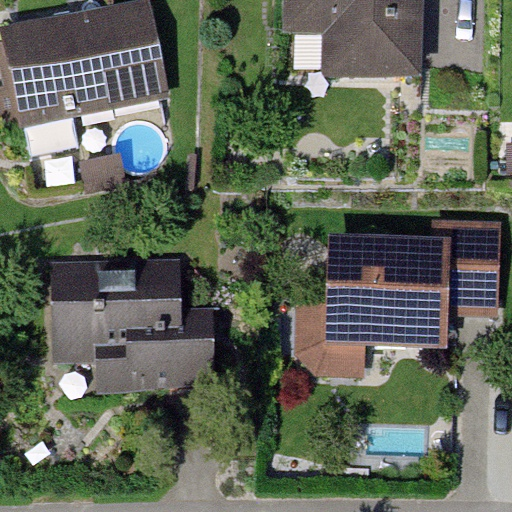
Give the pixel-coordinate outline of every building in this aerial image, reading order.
[(160,0),(148,0),(3,30),(25,137),(182,105),(160,0)] [(287,0),(286,33),(329,35),(328,80),(431,83),(433,0),(287,0)] [(471,78),(472,15),(434,14),(432,77),(471,78)] [(457,324),(510,325),(511,249),(511,228),(441,226),(441,250),(459,250),(457,324)] [(441,250),(332,246),(330,313),(329,353),(372,355),(456,357),(457,324),(459,250),(441,250)] [(194,264),(62,264),(61,373),(100,373),(100,402),(224,402),(224,315),(194,315),(194,264)] [(372,387),(372,355),(329,353),(330,313),(303,312),(304,362),(332,386),(372,387)]
